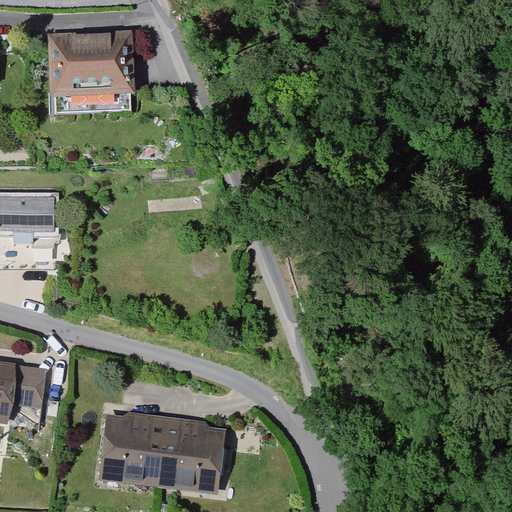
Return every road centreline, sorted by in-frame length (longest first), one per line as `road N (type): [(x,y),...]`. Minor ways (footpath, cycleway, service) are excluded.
road 1 (residential): [(159,0),(320,420),(319,451)]
road 2 (residential): [(319,451),(275,403),(220,371),(0,313)]
